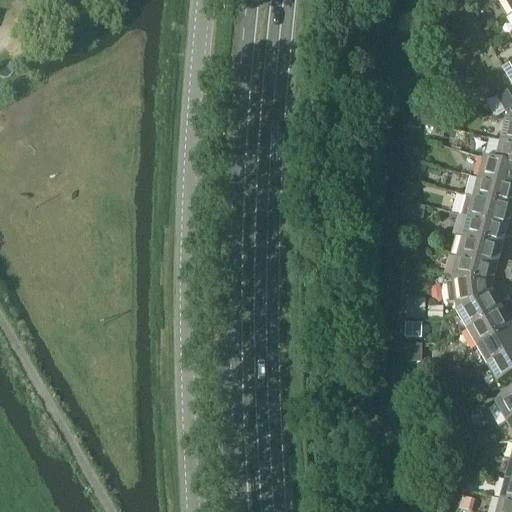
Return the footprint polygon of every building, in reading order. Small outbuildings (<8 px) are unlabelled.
[(30,0),(20,6),(33,27),(77,0),(30,0)] [(511,101),(507,92),(495,99),(504,114),(507,112),(511,108),(511,101)] [(409,121),(408,130),(420,131),(421,122),(416,122),(414,121),(409,121)] [(511,125),(506,124),(500,144),(511,146),(511,125)] [(489,141),(484,161),(495,164),(511,168),(511,146),(500,144),(489,141)] [(484,161),(478,181),(511,189),(511,168),(495,164),(484,161)] [(511,189),(478,181),(472,200),(511,211),(511,208),(511,189)] [(405,193),(402,202),(414,205),(417,196),(405,193)] [(467,199),(461,218),(467,220),(511,232),(511,222),(508,222),(511,211),(472,200),(472,201),(467,199)] [(511,232),(467,220),(462,239),(501,250),(504,239),(511,240),(511,232)] [(462,239),(456,259),(511,274),(511,265),(498,261),(501,250),(462,239)] [(401,259),(400,266),(408,268),(409,261),(401,259)] [(511,274),(456,259),(452,278),(490,288),(493,278),(510,283),(511,277),(511,274)] [(443,287),(442,291),(442,298),(443,302),(444,306),(446,309),(450,307),(456,307),(456,314),(491,294),(490,288),(452,278),(453,285),(448,286),(443,287)] [(491,294),(456,314),(465,330),(505,308),(501,301),(497,303),(491,294)] [(505,308),(465,330),(475,348),(511,328),(505,318),(509,316),(505,308)] [(406,310),(406,320),(422,320),(422,310),(406,310)] [(405,326),(405,340),(419,341),(419,326),(405,326)] [(511,330),(511,328),(475,348),(486,367),(511,352),(511,330)] [(422,347),(406,347),(406,365),(422,365),(422,347)] [(511,352),(486,367),(497,385),(511,376),(511,352)] [(511,394),(494,404),(506,424),(511,420),(511,394)] [(511,484),(506,483),(500,502),(511,505),(511,484)] [(511,511),(511,505),(500,502),(497,511),(511,511)]
